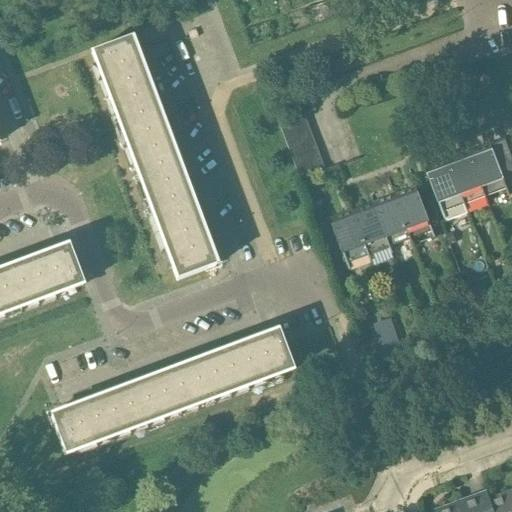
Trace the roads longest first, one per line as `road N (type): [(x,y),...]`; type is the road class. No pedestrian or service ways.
road 1 (residential): [(0,211),(59,196),(73,209),(111,310),(126,323),(275,276),(333,314)]
road 2 (residential): [(339,153),(318,94),(487,31),(475,0)]
road 3 (residential): [(400,506),(396,490),(511,442)]
